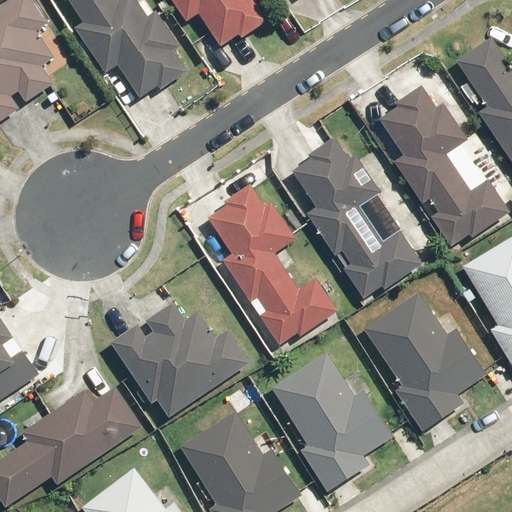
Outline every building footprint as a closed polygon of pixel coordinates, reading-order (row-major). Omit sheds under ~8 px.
[(29,0),(15,0),(0,10),(0,124),(18,113),(9,100),(17,95),(24,106),(52,87),(40,70),(53,61),(35,34),(47,26),(29,0)] [(118,0),(64,0),(82,27),(73,35),(101,80),(117,74),(139,102),(157,90),(159,94),(187,76),(175,55),(178,51),(155,12),(145,17),(134,0),(122,0),(119,1),(118,0)] [(167,0),(185,28),(198,20),(218,51),(237,39),(239,43),(276,19),(263,0),(167,0)] [(511,74),(491,42),(453,66),(486,117),(478,123),(511,175),(511,74)] [(431,104),(419,85),(380,110),(384,115),(378,119),(399,153),(389,160),(451,256),(509,219),(484,181),(469,191),(447,157),(469,143),(440,98),(431,104)] [(346,166),(332,144),(292,169),(302,185),(287,194),(362,310),(423,271),(399,233),(384,243),(363,212),(381,200),(356,160),(346,166)] [(258,335),(276,362),(344,319),(318,279),(298,292),(277,260),(300,245),(271,200),(262,206),(250,188),(205,217),(231,257),(220,264),(264,332),(258,335)] [(511,239),(461,267),(494,328),(486,333),(511,380),(511,239)] [(419,295),(362,330),(397,385),(389,390),(419,438),(468,409),(462,399),(487,383),(455,331),(445,338),(419,295)] [(134,329),(110,346),(148,408),(155,404),(165,421),(249,369),(228,335),(216,342),(199,314),(180,325),(169,306),(143,322),(153,338),(143,344),(134,329)] [(0,408),(40,384),(23,355),(12,362),(6,353),(15,347),(0,321),(0,408)] [(325,358),(269,395),(305,447),(296,453),(327,496),(367,468),(362,461),(392,441),(358,393),(352,397),(325,358)] [(27,446),(0,463),(0,506),(3,511),(50,481),(54,488),(141,432),(114,390),(91,405),(85,395),(21,437),(27,446)] [(238,416),(180,450),(214,507),(206,511),(287,511),(302,504),(270,451),(262,455),(238,416)] [(177,511),(162,495),(155,501),(130,473),(77,511),(177,511)]
